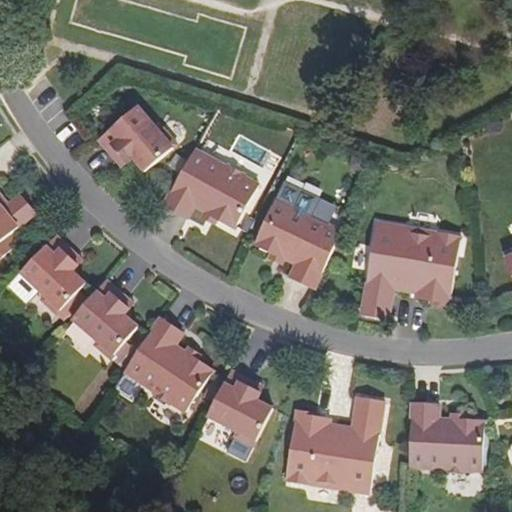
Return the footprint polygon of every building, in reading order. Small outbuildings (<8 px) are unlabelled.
[(147,172),(179,145),(165,129),(161,132),(139,107),(100,140),(118,161),(123,157),(129,163),(135,158),(147,172)] [(236,229),(260,186),(246,178),(247,176),(227,166),(227,167),(196,150),(165,206),(189,219),(196,206),(208,213),(219,219),(236,229)] [(124,167),(129,163),(123,157),(118,161),(124,167)] [(286,182),(277,200),(256,245),(274,253),(278,255),(286,259),(298,265),(292,278),(316,289),(344,232),(329,225),(311,216),(320,198),(286,182)] [(0,244),(1,244),(9,253),(21,244),(13,234),(37,214),(22,196),(8,207),(5,210),(0,205),(3,202),(0,198),(0,244)] [(338,207),(320,198),(311,216),(329,225),(338,207)] [(219,219),(208,213),(205,217),(217,224),(219,219)] [(378,224),(362,316),(390,321),(395,291),(410,293),(411,287),(419,288),(418,294),(417,299),(432,302),(432,305),(450,308),(462,238),(439,234),(438,239),(405,234),(406,229),(378,224)] [(439,234),(406,229),(405,234),(438,239),(439,234)] [(43,301),(58,315),(87,285),(74,272),(79,266),(73,260),(78,255),(58,236),(22,274),(47,297),(43,301)] [(0,261),(9,253),(1,244),(0,244),(0,261)] [(283,264),(286,259),(278,255),(274,253),(271,258),(283,264)] [(73,260),(79,266),(84,262),(78,255),(73,260)] [(96,346),(112,359),(139,327),(125,315),(131,309),(124,304),(128,299),(107,281),(74,320),(100,342),(96,346)] [(124,304),(131,309),(135,304),(128,299),(124,304)] [(174,404),(187,413),(215,372),(199,361),(188,354),(176,346),(184,334),(162,319),(126,372),(155,391),(154,393),(173,405),(174,404)] [(201,357),(190,349),(188,354),(199,361),(201,357)] [(237,437),(255,447),(274,409),(258,401),(262,394),(254,390),(257,384),(232,372),(209,417),(239,432),(237,437)] [(254,390),(262,394),(264,388),(257,384),(254,390)] [(371,494),(385,402),(358,398),(353,428),(338,426),(337,432),(329,431),(330,425),(331,420),(316,417),(316,414),(297,412),(287,482),(311,485),(311,480),(345,485),(344,490),(371,494)] [(484,471),(487,422),(467,421),(462,421),(454,420),(440,419),(441,405),(414,404),(411,467),(445,469),(445,471),(467,472),(467,470),(484,471)] [(345,485),(311,480),(311,485),(344,490),(345,485)]
